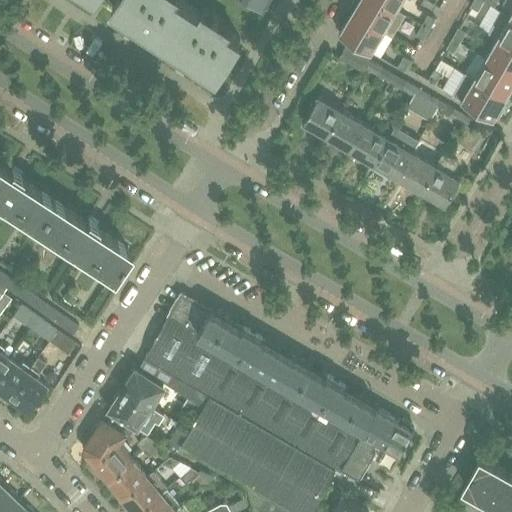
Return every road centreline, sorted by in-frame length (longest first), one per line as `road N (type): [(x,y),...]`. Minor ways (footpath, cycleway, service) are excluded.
road 1 (tertiary): [(194,208),(482,378)]
road 2 (residential): [(35,458),(194,208)]
road 3 (tertiary): [(219,168),(0,30)]
road 4 (tertiary): [(438,292),(219,168)]
road 5 (tertiary): [(0,80),(194,208)]
road 6 (residential): [(219,168),(321,0)]
road 7 (residential): [(482,378),(410,511)]
road 8 (residential): [(438,292),(511,161)]
